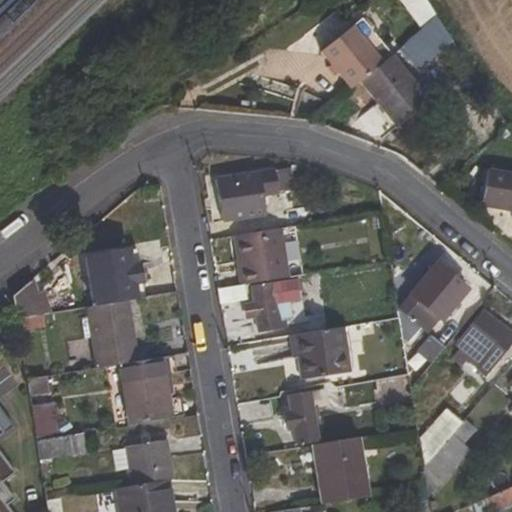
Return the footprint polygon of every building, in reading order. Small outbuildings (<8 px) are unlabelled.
[(403,0),(418,26),(435,16),(425,0),(403,0)] [(353,27),(319,54),(350,92),(359,84),(383,63),(353,27)] [(415,68),(426,57),(409,40),(397,51),(415,68)] [(391,56),(383,63),(359,84),(396,128),(428,103),(391,56)] [(262,196),(275,195),(279,194),(276,173),(275,171),(216,181),(222,221),(247,218),(247,216),(244,199),(258,197),(262,196)] [(510,212),(511,214),(511,174),(487,171),(482,207),(510,212)] [(283,176),(283,172),(276,173),(279,194),(290,192),(287,175),(283,176)] [(296,192),(290,192),(279,194),(275,195),(277,210),(299,207),(296,192)] [(247,220),(266,216),(262,196),(258,197),(261,214),(247,216),(247,218),(222,221),(222,224),(247,220)] [(247,216),(261,214),(258,197),(244,199),(247,216)] [(301,215),(302,226),(315,224),(314,213),(301,215)] [(280,235),(278,229),(233,236),(234,242),(280,235)] [(234,242),(242,286),(286,279),(280,235),(234,242)] [(443,249),(435,259),(469,282),(476,271),(443,249)] [(135,250),(128,251),(136,301),(143,300),(135,250)] [(84,258),(93,308),(128,302),(136,301),(128,251),(84,258)] [(466,292),(434,265),(396,311),(397,321),(400,335),(408,343),(420,329),(432,314),(439,320),(443,322),(466,292)] [(251,289),(257,331),(285,327),(283,309),(289,308),(288,303),(303,301),(300,282),(251,289)] [(25,285),(12,297),(16,320),(32,318),(25,285)] [(245,301),(242,287),(218,291),(220,304),(245,301)] [(84,309),(94,370),(118,366),(138,363),(128,302),(93,308),(84,309)] [(467,363),(486,377),(511,343),(511,335),(482,311),(454,345),(458,349),(451,358),(462,368),(467,363)] [(420,329),(427,335),(439,320),(432,314),(420,329)] [(42,317),(32,318),(16,320),(18,333),(43,329),(42,317)] [(305,323),(292,325),(293,336),(307,334),(305,323)] [(307,334),(293,336),(296,359),(299,381),(349,373),(342,329),(307,334)] [(286,337),(289,359),(296,359),(293,336),(286,337)] [(417,355),(431,366),(444,349),(430,338),(417,355)] [(169,378),(166,359),(138,363),(118,366),(128,427),(166,422),(159,378),(169,378)] [(49,395),(46,378),(26,381),(36,442),(56,439),(50,404),(41,406),(40,395),(49,395)] [(293,429),(295,444),(314,442),(310,407),(326,405),(325,393),(288,397),(290,414),(285,414),(288,431),(293,429)] [(444,410),(417,441),(422,470),(461,424),(444,410)] [(0,511),(10,511),(8,509),(16,503),(3,487),(16,477),(0,455),(0,442),(14,431),(0,412),(0,511)] [(463,446),(476,431),(464,420),(461,424),(422,470),(425,490),(427,499),(470,452),(463,446)] [(82,434),(56,439),(36,442),(40,467),(53,465),(52,459),(84,454),(82,434)] [(312,445),(321,506),(366,499),(356,440),(312,445)] [(112,474),(127,472),(130,488),(163,482),(169,481),(173,480),(167,441),(123,447),(124,450),(108,452),(112,474)] [(171,511),(174,511),(169,481),(163,482),(167,511),(171,511)] [(163,482),(130,488),(116,490),(119,511),(171,511),(167,511),(163,482)] [(511,488),(472,506),(474,511),(490,511),(511,502),(511,488)] [(65,511),(63,499),(46,501),(47,511),(65,511)]
